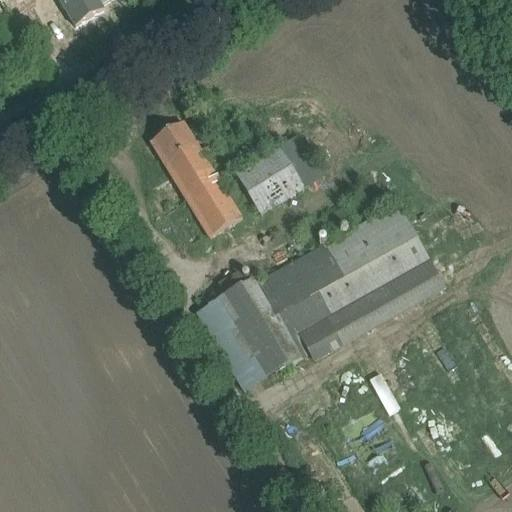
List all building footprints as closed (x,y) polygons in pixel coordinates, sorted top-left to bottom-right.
[(57,0),(65,12),(76,29),(104,12),(104,11),(117,3),(115,0),(57,0)] [(184,125),(151,145),(162,162),(211,242),(243,222),(205,161),(218,153),(213,145),(201,153),(194,142),(184,125)] [(251,220),(318,182),(293,138),(226,176),(251,220)] [(394,209),(256,285),(300,362),(309,356),(299,337),(431,263),(414,232),(399,206),(394,209)] [(239,274),(219,287),(227,299),(247,286),(239,274)]
